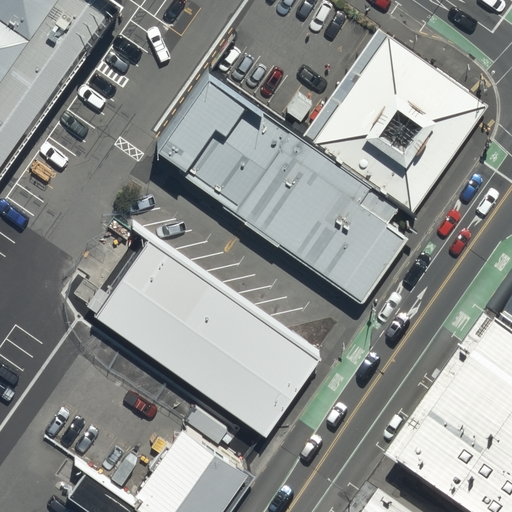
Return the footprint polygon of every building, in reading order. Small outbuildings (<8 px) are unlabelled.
[(0,0),(0,156),(107,0),(0,0)] [(486,101),(375,26),(301,130),(414,211),(486,101)] [(151,144),(360,293),(414,211),(301,130),(204,69),(151,144)] [(295,322),(159,229),(105,309),(273,424),(328,345),(295,322)] [(511,303),(497,325),(511,335),(511,303)] [(511,511),(511,335),(497,325),(395,471),(455,511),(511,511)] [(219,511),(254,462),(189,417),(134,496),(143,502),(158,511),(219,511)] [(111,480),(84,462),(74,477),(66,489),(99,511),(136,511),(143,502),(134,496),(111,480)] [(404,511),(380,496),(369,511),(404,511)]
